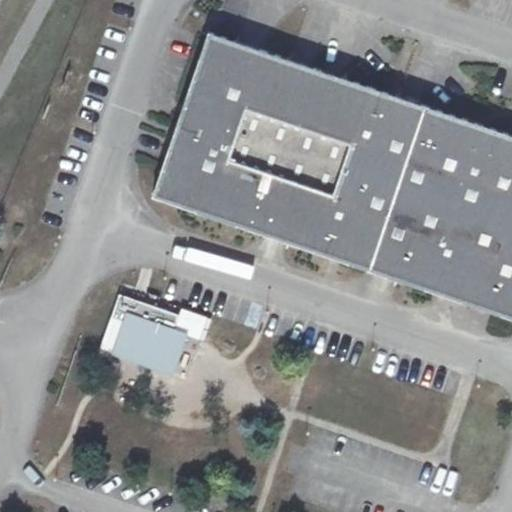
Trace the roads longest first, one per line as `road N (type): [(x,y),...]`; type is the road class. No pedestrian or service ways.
road 1 (residential): [(83,224),(511,370)]
road 2 (residential): [(83,224),(169,0)]
road 3 (residential): [(357,0),(511,50)]
road 4 (residential): [(32,354),(83,224)]
road 5 (residential): [(32,354),(27,404),(4,475)]
